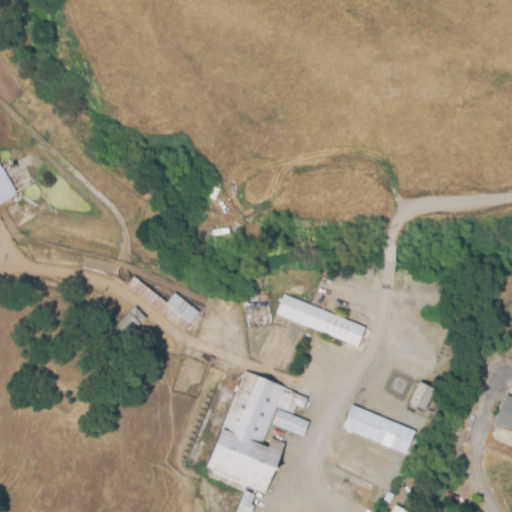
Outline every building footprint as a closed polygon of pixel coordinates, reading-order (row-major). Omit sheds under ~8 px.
[(0,205),(8,202),(0,185),(0,205)] [(275,316),(358,347),(365,327),(282,296),(275,316)] [(115,325),(126,337),(145,318),(134,307),(115,325)] [(266,493),(283,444),(270,439),(267,448),(261,446),(274,408),(276,408),(271,426),(302,436),(308,421),(291,416),(295,406),(302,408),(306,399),(283,391),(285,387),(241,372),(206,473),(266,493)] [(425,411),(434,390),(418,383),(409,404),(425,411)] [(511,430),(511,398),(504,395),(493,423),(511,430)] [(406,455),(415,431),(350,407),(341,430),(406,455)] [(234,511),(247,511),(253,495),(243,491),(234,511)]
